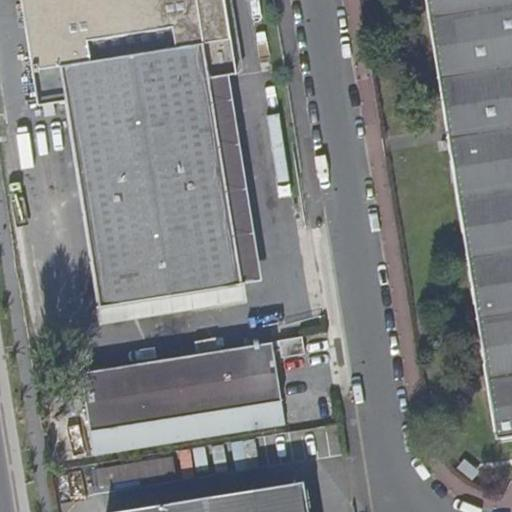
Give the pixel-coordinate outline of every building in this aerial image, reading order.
[(222,0),(18,0),(35,103),(61,99),(92,301),(146,293),(169,289),(242,276),(208,73),(227,70),(234,69),(222,0)] [(222,0),(234,69),(241,69),(230,0),(222,0)] [(511,0),(425,0),(428,14),(492,436),(511,433),(511,0)] [(260,273),(227,70),(208,73),(242,276),(260,273)] [(169,289),(172,307),(245,295),(242,276),(169,289)] [(146,293),(149,311),(172,307),(169,289),(146,293)] [(146,293),(92,301),(95,320),(149,311),(146,293)] [(283,351),(285,360),(306,356),(303,338),(282,342),(283,351)] [(282,342),(272,343),(273,352),(283,351),(282,342)] [(80,386),(81,393),(275,361),(273,352),(272,343),(78,376),(80,386)] [(275,361),(81,393),(88,432),(143,423),(244,407),(281,401),(275,361)] [(244,407),(143,423),(146,446),(246,430),(244,407)] [(104,511),(309,511),(304,477),(104,510),(104,511)]
